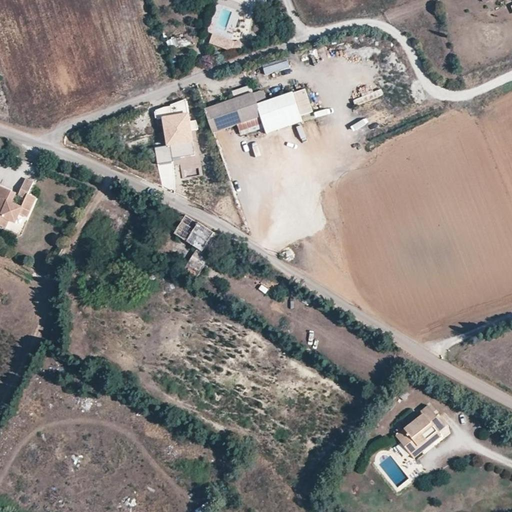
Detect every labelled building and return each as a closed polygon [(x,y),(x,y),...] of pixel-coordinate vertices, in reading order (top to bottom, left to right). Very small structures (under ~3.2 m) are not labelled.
[(234,41),(213,34),(209,43),(229,50),(232,48),(234,50),(241,49),(240,41),(234,41)] [(166,39),(167,46),(186,44),(185,37),(166,39)] [(266,75),(290,66),(286,57),(263,66),(266,75)] [(365,96),(360,86),(349,91),(353,101),(365,96)] [(309,99),(305,88),(257,105),(265,127),(267,134),(304,121),(302,115),(314,111),(309,99)] [(253,92),(205,109),(214,132),(237,124),(241,135),(265,127),(257,105),(253,92)] [(386,106),(364,114),(370,131),(392,124),(386,106)] [(316,117),(331,113),(329,108),(315,112),(316,117)] [(163,118),(168,146),(193,141),(190,127),(188,114),(163,118)] [(195,155),(193,141),(168,146),(155,148),(158,164),(173,162),(173,159),(195,155)] [(33,182),(25,179),(18,195),(26,198),(21,208),(11,203),(16,193),(0,186),(0,224),(6,227),(9,220),(16,222),(19,214),(27,218),(36,198),(27,194),(33,182)] [(185,215),(174,234),(195,248),(183,269),(195,277),(221,235),(185,215)] [(184,241),(178,248),(187,255),(192,247),(184,241)] [(395,437),(410,453),(436,431),(438,432),(446,425),(428,406),(395,437)] [(438,432),(436,431),(410,453),(414,458),(440,436),(438,432)]
